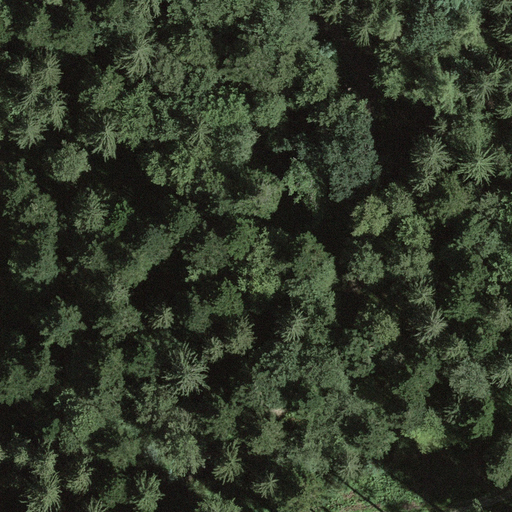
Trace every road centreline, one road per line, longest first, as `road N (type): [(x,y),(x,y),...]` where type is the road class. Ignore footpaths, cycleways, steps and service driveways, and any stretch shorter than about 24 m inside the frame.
road 1 (track): [(291,0),(361,69),(375,116),(359,290),(317,365),(276,414),(138,511)]
road 2 (track): [(511,151),(359,290),(254,179),(218,159),(170,152),(0,164)]
